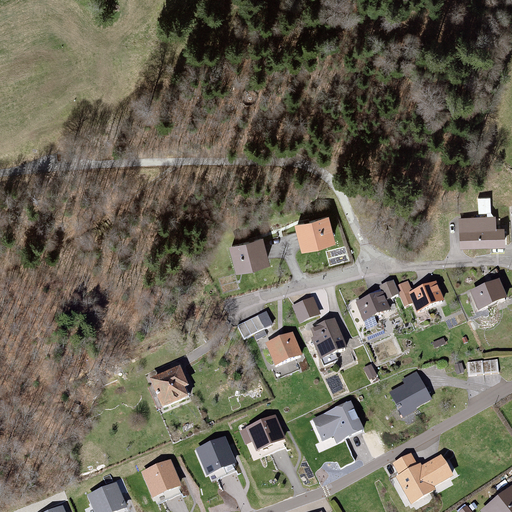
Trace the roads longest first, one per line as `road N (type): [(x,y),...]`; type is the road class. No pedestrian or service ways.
road 1 (unclassified): [(0,172),(181,161),(303,164),(335,185),(377,267)]
road 2 (residential): [(268,511),(346,481),(511,388)]
road 3 (track): [(0,271),(90,225),(181,161)]
road 4 (residential): [(227,310),(377,267)]
road 5 (unclassified): [(377,267),(511,263)]
